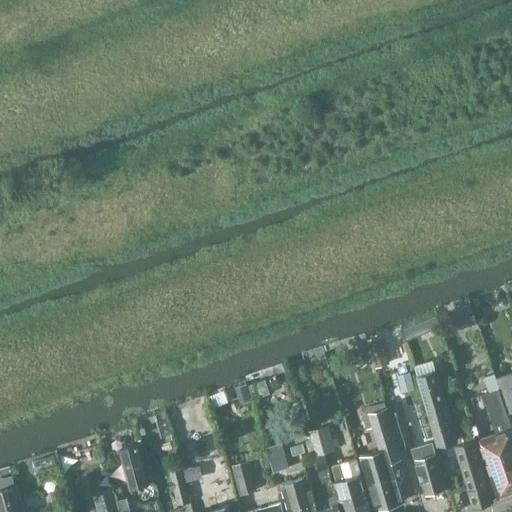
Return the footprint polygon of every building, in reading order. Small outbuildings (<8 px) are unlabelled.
[(455,331),(477,323),(469,303),(447,311),(455,331)] [(437,317),(403,330),(407,339),(440,326),(437,317)] [(385,349),(371,353),(372,357),(375,367),(389,363),(385,349)] [(437,445),(456,440),(434,361),(414,367),(437,445)] [(410,373),(398,376),(403,391),(414,388),(410,373)] [(509,413),(511,411),(511,375),(511,373),(496,378),(509,413)] [(494,374),(483,378),(488,391),(498,388),(499,388),(494,374)] [(488,391),(484,393),(496,433),(511,480),(511,428),(498,388),(488,391)] [(368,412),(378,445),(397,439),(387,407),(368,412)] [(401,447),(412,443),(402,410),(390,413),(401,447)] [(310,456),(332,449),(326,426),(308,431),(310,439),(305,440),(310,456)] [(473,507),(493,501),(475,440),(471,428),(461,431),(464,443),(456,446),(473,507)] [(511,481),(496,433),(479,439),(498,495),(511,490),(511,481)] [(425,494),(445,488),(436,458),(435,454),(434,449),(431,440),(411,446),(425,494)] [(273,470),(289,466),(282,441),(266,445),(273,470)] [(302,443),(290,447),(292,455),(304,451),(302,443)] [(131,489),(150,482),(140,444),(121,450),(131,489)] [(444,446),(434,449),(435,454),(436,458),(447,455),(444,446)] [(376,509),(404,500),(388,449),(360,457),(376,509)] [(339,462),(332,464),(336,479),(333,480),(337,495),(338,499),(342,498),(345,511),(371,511),(355,456),(339,460),(339,462)] [(249,460),(233,464),(240,494),(256,490),(249,460)] [(177,504),(189,500),(184,480),(185,479),(182,463),(173,465),(176,479),(172,480),(177,504)] [(197,466),(183,469),(186,481),(199,478),(197,466)] [(315,502),(318,511),(341,511),(337,495),(335,496),(329,474),(320,476),(323,489),(316,491),(319,500),(315,502)] [(318,511),(315,502),(307,475),(282,483),(289,511),(318,511)] [(0,511),(23,511),(17,485),(0,489),(0,511)] [(98,511),(117,511),(112,491),(112,489),(94,494),(95,496),(98,511)] [(269,506),(268,503),(259,505),(259,508),(247,511),(279,511),(277,504),(269,506)]
